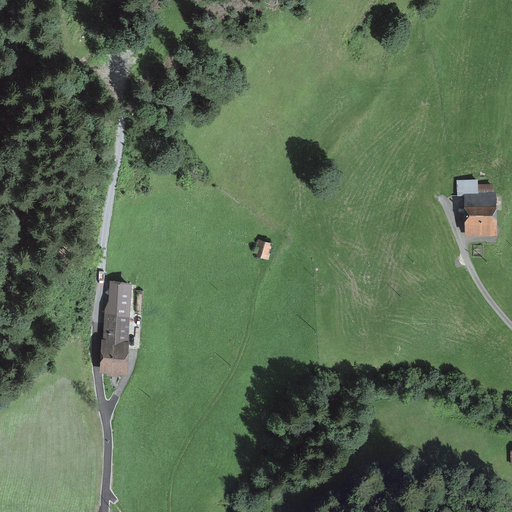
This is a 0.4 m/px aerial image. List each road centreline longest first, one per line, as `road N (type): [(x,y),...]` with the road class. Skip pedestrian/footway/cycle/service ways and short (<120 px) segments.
road 1 (unclassified): [(105,511),(107,432),(96,349),(101,274)]
road 2 (track): [(101,274),(123,88)]
